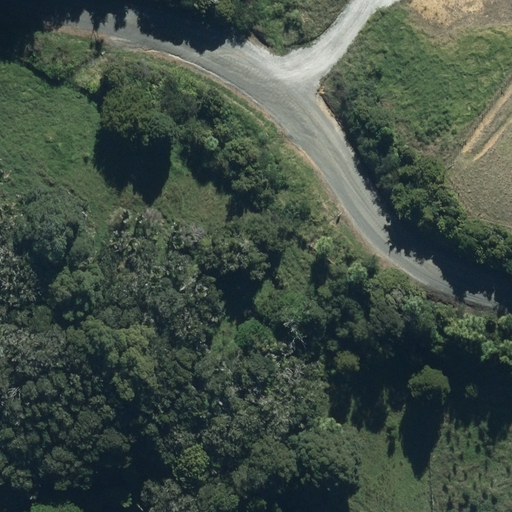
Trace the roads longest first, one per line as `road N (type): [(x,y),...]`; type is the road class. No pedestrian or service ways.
road 1 (residential): [(42,0),(175,30),(256,68),(303,110),(392,233),(443,268),(511,293)]
road 2 (unknown): [(256,68),(356,0)]
